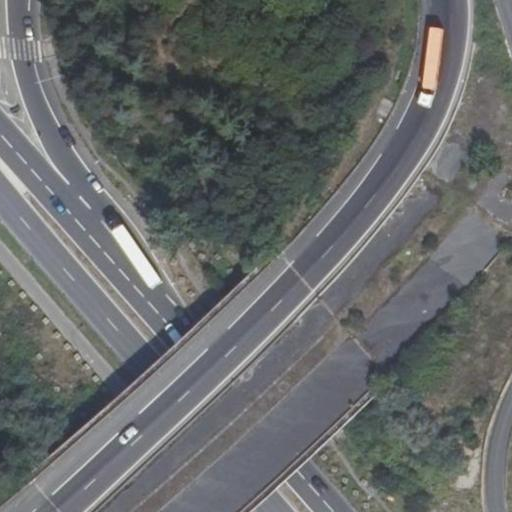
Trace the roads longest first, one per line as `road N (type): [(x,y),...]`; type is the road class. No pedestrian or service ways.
road 1 (trunk): [(172,511),(511,189)]
road 2 (primary): [(0,194),(261,511)]
road 3 (primary): [(325,511),(105,253)]
road 4 (trunk): [(447,0),(444,62),(421,122),(299,285)]
road 5 (trunk): [(299,285),(69,511)]
road 6 (trunk): [(511,53),(299,285)]
road 7 (trunk): [(443,511),(511,250)]
road 8 (trunk): [(105,253),(36,99),(18,0)]
road 9 (primary): [(105,253),(0,134)]
